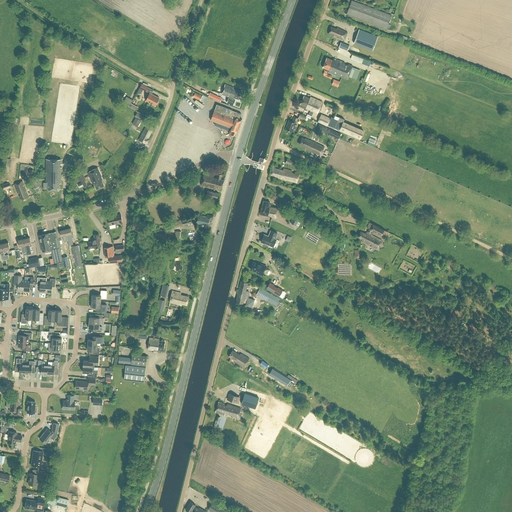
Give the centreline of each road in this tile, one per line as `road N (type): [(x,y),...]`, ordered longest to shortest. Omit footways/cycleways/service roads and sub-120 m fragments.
road 1 (primary): [(144,511),(237,157)]
road 2 (unclassified): [(178,511),(266,166)]
road 3 (track): [(511,259),(274,142)]
road 4 (unclassified): [(131,196),(201,0)]
road 5 (track): [(170,94),(17,0)]
road 6 (unclassified): [(266,166),(326,0)]
road 7 (residential): [(9,312),(23,300),(76,309),(73,357),(63,382),(44,391)]
road 8 (primary): [(237,157),(292,0)]
road 9 (tertiary): [(0,228),(131,196)]
